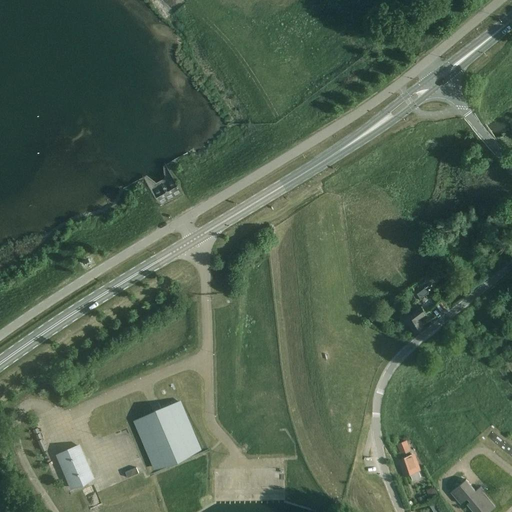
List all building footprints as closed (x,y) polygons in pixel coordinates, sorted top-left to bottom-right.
[(422,300),(430,295),(425,288),(417,294),(422,300)] [(406,317),(415,334),(423,328),(418,319),(425,314),(421,307),(406,317)] [(156,467),(176,458),(199,448),(179,402),(136,420),(156,467)] [(398,445),(401,454),(410,451),(406,441),(398,445)] [(58,455),(59,455),(72,485),(71,486),(71,487),(72,487),(72,486),(90,478),(90,479),(91,479),(91,477),(89,478),(76,447),(77,447),(77,446),(76,446),(59,454),(58,454),(57,454),(58,455)] [(410,474),(412,480),(421,477),(418,471),(420,470),(417,461),(414,462),(412,455),(398,459),(404,475),(410,474)] [(467,504),(473,511),(488,511),(495,506),(483,492),(484,490),(481,486),(476,491),(466,479),(451,492),(460,504),(467,498),(470,501),(467,504)] [(426,489),(428,496),(437,494),(435,487),(426,489)] [(445,511),(438,500),(430,505),(433,511),(445,511)]
